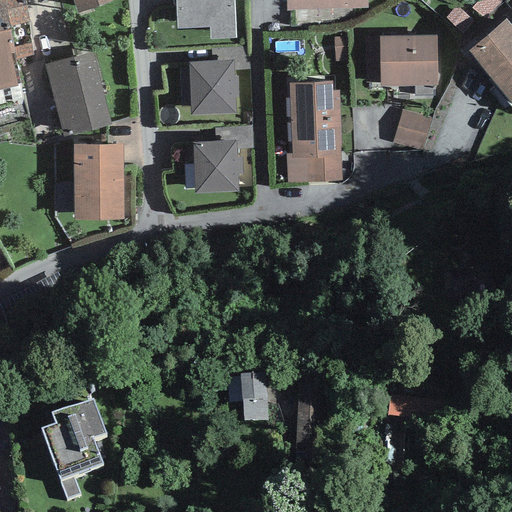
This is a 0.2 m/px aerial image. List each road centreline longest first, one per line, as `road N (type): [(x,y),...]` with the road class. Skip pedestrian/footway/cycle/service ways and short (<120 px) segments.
road 1 (residential): [(401,171),(339,195),(156,227)]
road 2 (residential): [(156,227),(135,0)]
road 3 (residential): [(0,289),(47,262),(156,227)]
